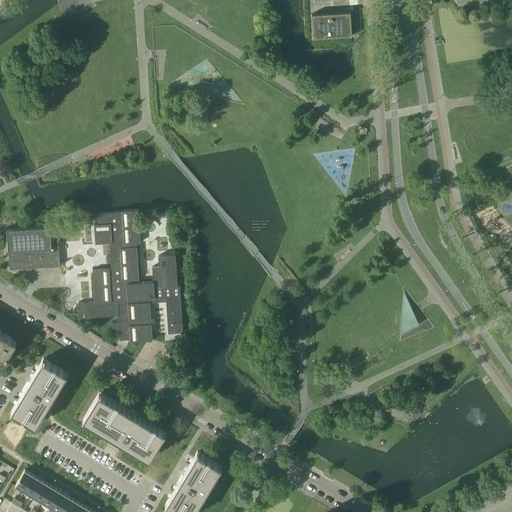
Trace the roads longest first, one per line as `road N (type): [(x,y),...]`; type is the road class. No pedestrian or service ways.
road 1 (residential): [(364,511),(0,292)]
road 2 (tertiary): [(388,0),(405,217),(511,375)]
road 3 (tertiary): [(511,344),(437,199),(407,0)]
road 4 (residential): [(42,437),(135,493),(125,511)]
